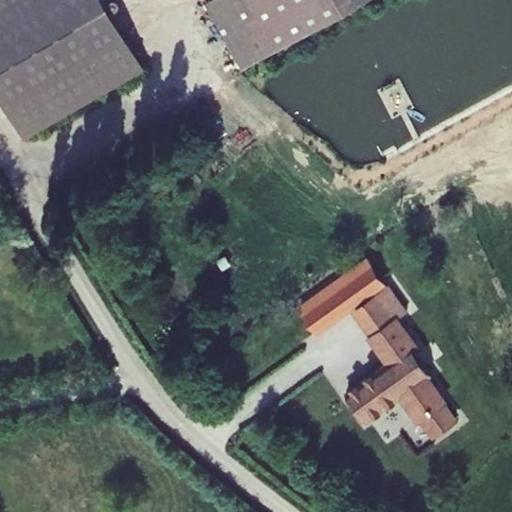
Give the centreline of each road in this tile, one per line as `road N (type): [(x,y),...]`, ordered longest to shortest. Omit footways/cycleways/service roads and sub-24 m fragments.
road 1 (unclassified): [(0,146),(142,379),(197,442),(285,511)]
road 2 (unknown): [(142,379),(0,404)]
